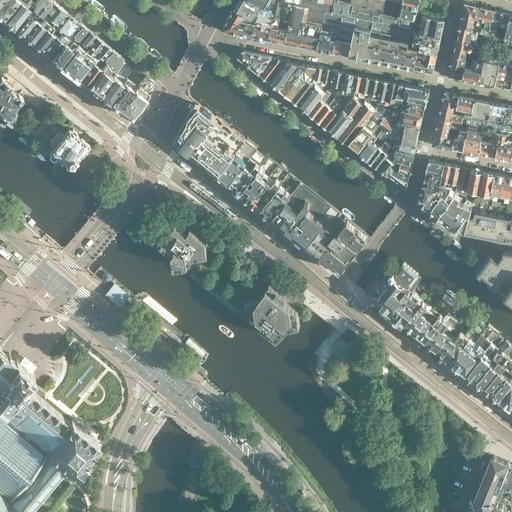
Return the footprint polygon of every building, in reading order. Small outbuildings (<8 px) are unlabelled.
[(0,16),(3,19),(18,0),(0,0),(0,1),(0,16)] [(14,27),(26,12),(31,6),(35,0),(29,0),(26,4),(21,0),(18,0),(3,19),(14,27)] [(40,13),(50,0),(35,0),(31,6),(36,9),(40,13)] [(55,26),(67,11),(52,0),(50,0),(40,13),(39,14),(44,17),(49,21),(53,25),(55,26)] [(252,9),(256,0),(238,0),(235,6),(245,12),(251,16),(256,19),(256,18),(258,12),(252,9)] [(380,22),(383,7),(384,7),(385,0),(284,0),(284,2),(278,0),(274,15),(269,38),(285,41),(318,48),(322,49),(322,51),(328,52),(328,50),(365,57),(373,21),(380,22)] [(401,9),(402,0),(391,0),(390,7),(401,9)] [(414,23),(419,0),(402,0),(401,9),(398,19),(414,23)] [(474,25),(478,5),(465,2),(463,13),(461,12),(459,21),(461,22),(474,25)] [(245,12),(235,6),(233,5),(228,16),(229,17),(222,29),(238,32),(240,20),(245,12)] [(490,31),(495,9),(478,5),(474,25),(485,28),(484,30),(490,31)] [(36,19),(39,14),(40,13),(36,9),(30,16),(26,12),(14,27),(23,34),(36,19)] [(262,37),(267,14),(268,11),(259,9),(258,12),(256,18),(259,19),(258,24),(255,23),(252,35),(262,37)] [(508,25),(510,13),(495,9),(490,31),(495,33),(498,22),(508,25)] [(68,37),(80,22),(67,11),(55,26),(62,32),(67,36),(68,37)] [(252,35),(255,23),(248,21),(251,16),(245,12),(240,20),(238,32),(252,35)] [(269,38),(274,15),(267,14),(262,37),(269,38)] [(441,35),(443,24),(444,19),(422,14),(419,30),(421,31),(441,35)] [(32,41),(49,21),(44,17),(40,22),(36,19),(23,34),(32,41)] [(42,49),(54,33),(50,30),(53,25),(49,21),(32,41),(42,49)] [(408,45),(409,41),(411,32),(381,27),(382,23),(380,22),(373,21),(365,57),(414,67),(416,55),(418,47),(408,45)] [(78,40),(88,28),(80,22),(68,37),(71,40),(72,40),(73,40),(75,37),(78,40)] [(485,54),(490,31),(484,30),(483,32),(473,29),(474,25),(461,22),(457,38),(480,43),(479,49),(478,53),(485,54)] [(84,48),(95,34),(88,28),(78,40),(76,42),(84,48)] [(440,38),(441,35),(421,31),(421,35),(415,33),(414,38),(439,43),(440,38)] [(51,56),(63,40),(67,36),(62,32),(59,37),(54,33),(42,49),(51,56)] [(102,57),(111,47),(95,34),(84,48),(85,49),(95,57),(99,60),(100,61),(102,58),(102,57)] [(437,51),(439,44),(439,43),(414,38),(413,42),(418,43),(421,44),(420,47),(426,49),(437,51)] [(466,57),(468,46),(479,49),(480,43),(457,38),(453,54),(466,57)] [(60,63),(76,42),(73,40),(72,40),(71,40),(68,44),(63,40),(51,56),(60,63)] [(80,56),(74,52),(77,49),(83,53),(85,49),(84,48),(76,42),(60,63),(69,70),(80,56)] [(120,62),(121,59),(121,58),(121,57),(121,56),(120,55),(111,47),(102,57),(102,58),(105,62),(110,68),(113,72),(118,64),(120,62)] [(78,77),(95,57),(85,49),(80,56),(69,70),(78,77)] [(435,62),(437,51),(426,49),(424,57),(423,59),(435,62)] [(260,72),(272,56),(243,50),(239,56),(260,72)] [(462,77),(465,65),(467,57),(466,57),(453,54),(449,75),(462,77)] [(433,71),(435,62),(423,59),(424,57),(416,55),(414,67),(433,71)] [(495,84),(500,60),(501,58),(484,55),(483,61),(479,81),(495,84)] [(270,80),(286,59),(272,56),(260,72),(270,80)] [(87,84),(101,67),(96,63),(99,60),(95,57),(78,77),(87,84)] [(124,80),(135,66),(125,58),(119,65),(118,64),(113,72),(114,73),(112,76),(99,93),(108,101),(124,80)] [(479,81),(483,61),(476,60),(475,58),(473,58),(471,66),(465,65),(462,77),(479,81)] [(279,88),(300,62),(286,59),(270,80),(279,88)] [(511,87),(511,83),(511,63),(500,60),(495,84),(511,87)] [(99,93),(112,76),(107,72),(110,68),(105,62),(101,67),(87,84),(99,93)] [(291,97),(307,78),(316,67),(316,65),(300,62),(279,88),(291,97)] [(321,84),(325,67),(316,65),(316,67),(314,78),(318,79),(317,81),(315,80),(314,82),(316,83),(321,84)] [(330,81),(333,68),(325,67),(321,84),(326,86),(327,81),(330,81)] [(343,85),(346,71),(333,68),(330,81),(330,82),(343,85)] [(352,87),(355,73),(346,71),(343,85),(342,91),(347,92),(348,87),(352,87)] [(360,94),(364,74),(355,73),(352,87),(356,88),(355,93),(360,94)] [(146,97),(154,87),(154,86),(155,86),(155,85),(155,84),(155,83),(154,82),(153,82),(154,82),(147,76),(147,77),(144,74),(134,88),(135,89),(120,109),(127,115),(128,115),(128,116),(129,116),(130,116),(131,116),(132,115),(133,114),(138,108),(138,109),(142,103),(146,97)] [(369,91),(372,76),(364,74),(360,94),(365,95),(366,90),(369,91)] [(0,101),(10,88),(12,86),(4,80),(5,79),(0,76),(0,101)] [(377,97),(377,96),(381,78),(372,76),(369,91),(373,92),(372,96),(377,97)] [(299,103),(314,84),(307,78),(291,97),(299,103)] [(385,104),(390,80),(381,78),(377,96),(382,97),(381,102),(385,104)] [(119,109),(120,109),(135,89),(134,88),(124,80),(108,101),(109,101),(119,109)] [(395,100),(396,94),(399,82),(390,80),(385,104),(390,105),(391,99),(395,100)] [(403,96),(406,83),(399,82),(396,94),(403,96)] [(426,101),(428,92),(428,91),(428,88),(429,88),(421,86),(421,84),(419,83),(418,86),(406,83),(403,96),(404,96),(426,101)] [(309,111),(325,91),(315,84),(314,84),(299,103),(300,103),(309,111)] [(14,106),(19,101),(22,97),(18,93),(17,94),(10,88),(0,101),(0,119),(3,122),(7,116),(10,116),(15,110),(15,107),(14,106)] [(316,117),(327,103),(325,101),(331,93),(327,89),(325,91),(309,111),(316,117)] [(457,104),(459,94),(460,92),(451,90),(451,92),(445,91),(443,101),(457,104)] [(471,118),(472,112),(475,97),(459,94),(457,104),(457,105),(467,107),(465,115),(467,116),(466,122),(472,123),(473,118),(471,118)] [(322,122),(339,100),(335,96),(329,104),(327,103),(316,117),(322,122)] [(338,135),(363,103),(353,96),(346,105),(329,127),(338,135)] [(424,107),(426,101),(404,96),(403,100),(408,101),(409,101),(409,104),(424,107)] [(488,115),(491,100),(475,97),(472,112),(488,115)] [(329,127),(346,105),(339,100),(322,122),(329,127)] [(502,129),(507,103),(491,100),(488,115),(486,126),(502,129)] [(348,142),(375,109),(365,101),(363,103),(338,135),(348,142)] [(453,113),(455,105),(457,105),(457,104),(443,101),(439,117),(462,121),(462,117),(464,118),(465,115),(464,115),(463,115),(453,113)] [(246,140),(232,129),(196,102),(189,110),(190,110),(186,116),(175,138),(218,173),(245,140),(246,140)] [(511,131),(511,104),(507,103),(502,129),(511,131)] [(423,113),(424,107),(409,104),(408,106),(407,105),(402,104),(401,108),(404,109),(423,113)] [(420,126),(401,121),(404,109),(401,108),(393,107),(385,117),(399,121),(388,134),(385,137),(401,141),(416,145),(420,126)] [(372,133),(378,126),(385,117),(375,109),(348,142),(358,150),(372,133)] [(420,126),(423,113),(404,109),(401,121),(420,126)] [(463,149),(467,128),(468,127),(461,126),(462,121),(439,117),(435,133),(447,135),(449,125),(460,127),(458,137),(455,137),(453,148),(463,149)] [(81,154),(89,144),(81,138),(81,139),(76,136),(77,135),(76,134),(76,131),(72,128),(70,128),(69,129),(68,128),(63,134),(59,131),(58,131),(57,131),(50,141),(55,145),(49,152),(58,159),(59,159),(65,163),(66,164),(67,164),(68,165),(69,165),(70,165),(71,165),(72,164),(73,164),(74,163),(74,162),(75,161),(75,160),(75,159),(75,158),(76,159),(80,153),(81,154)] [(479,152),(482,140),(483,135),(473,133),(473,129),(467,128),(463,149),(479,152)] [(368,158),(379,145),(385,137),(388,134),(383,129),(377,137),(372,133),(358,150),(368,158)] [(495,155),(500,132),(494,131),(492,142),(482,140),(479,152),(491,155),(490,157),(495,158),(495,155)] [(511,158),(511,155),(511,140),(507,139),(506,141),(503,141),(505,133),(500,132),(495,155),(495,158),(500,159),(500,156),(511,158)] [(453,148),(455,137),(447,135),(435,133),(433,144),(441,146),(441,148),(452,150),(453,148)] [(230,182),(249,158),(257,148),(245,140),(218,173),(230,182)] [(373,162),(388,143),(386,141),(381,147),(379,145),(368,158),(373,162)] [(414,152),(416,145),(401,141),(400,145),(396,144),(394,147),(397,148),(414,152)] [(386,156),(389,153),(387,151),(391,146),(388,143),(373,162),(378,166),(386,156)] [(412,163),(414,152),(397,148),(396,153),(390,151),(389,153),(386,156),(399,159),(402,160),(412,163)] [(394,166),(396,163),(399,159),(386,156),(378,166),(388,174),(394,166)] [(442,176),(445,162),(439,161),(439,159),(433,157),(432,160),(429,159),(426,173),(442,176)] [(240,191),(260,166),(249,158),(230,182),(240,191)] [(409,175),(411,166),(412,163),(402,160),(399,165),(396,163),(394,166),(409,175)] [(457,182),(460,165),(445,162),(442,176),(441,184),(448,185),(456,188),(457,182)] [(467,188),(471,167),(460,165),(457,182),(456,188),(456,191),(461,195),(465,198),(466,192),(462,191),(462,187),(467,188)] [(250,199),(268,177),(262,172),(264,169),(260,166),(240,191),(250,199)] [(406,188),(409,175),(394,166),(388,174),(406,188)] [(491,191),(495,172),(471,167),(467,188),(466,192),(465,198),(466,199),(472,203),(478,191),(491,194),(492,192),(491,191)] [(503,193),(506,174),(495,172),(491,191),(492,192),(503,194),(503,193)] [(441,184),(442,176),(426,173),(426,176),(425,178),(424,182),(440,185),(441,184)] [(511,195),(511,175),(506,174),(503,193),(511,195)] [(260,208),(279,184),(280,182),(275,178),(273,181),(268,177),(250,199),(260,208)] [(333,229),(320,219),(330,206),(299,181),(292,190),(271,216),(322,257),(335,241),(329,237),(332,234),(330,232),(333,229)] [(446,191),(448,185),(441,184),(440,185),(424,182),(424,183),(425,183),(424,184),(423,187),(424,187),(423,188),(422,191),(434,193),(435,192),(436,189),(446,191)] [(271,216),(292,190),(288,186),(285,189),(279,184),(260,208),(271,216)] [(438,214),(454,193),(450,190),(448,192),(445,195),(442,192),(439,195),(435,192),(434,193),(426,204),(427,205),(429,206),(430,207),(431,208),(433,209),(434,210),(434,211),(438,213),(438,214)] [(426,204),(434,193),(422,191),(422,193),(421,193),(420,196),(421,196),(420,198),(420,199),(421,200),(425,203),(426,204)] [(465,230),(471,209),(472,203),(466,199),(463,204),(456,202),(461,195),(456,191),(454,193),(438,214),(457,227),(458,227),(457,226),(458,225),(464,230),(465,230)] [(511,216),(471,209),(465,230),(511,239),(511,216)] [(339,271),(367,236),(347,220),(338,231),(336,229),(332,234),(329,237),(335,241),(322,257),(339,271)] [(209,255),(207,241),(191,229),(188,233),(177,224),(162,244),(173,253),(175,265),(188,264),(190,265),(196,257),(209,255)] [(511,250),(503,249),(503,253),(498,259),(490,252),(475,271),(511,299),(511,250)] [(410,293),(422,277),(419,275),(403,262),(374,298),(393,314),(410,293)] [(129,294),(115,282),(106,293),(120,304),(129,294)] [(300,324),(298,310),(283,299),(286,295),(270,283),(261,295),(247,297),(249,311),(264,322),(261,326),(277,338),(286,327),(300,324)] [(404,322),(422,300),(418,296),(417,298),(410,293),(393,314),(404,322)] [(414,331),(427,315),(421,310),(426,303),(422,300),(404,322),(414,331)] [(425,339),(443,317),(439,313),(434,320),(427,315),(414,331),(425,339)] [(437,348),(449,332),(452,328),(448,325),(445,329),(442,327),(447,320),(443,317),(425,339),(436,348),(437,348)] [(456,364),(480,334),(487,325),(478,318),(465,334),(447,356),(446,356),(456,364)] [(447,356),(465,334),(461,331),(455,337),(449,332),(437,348),(447,356)] [(466,372),(490,342),(480,334),(456,364),(466,372)] [(206,352),(189,337),(184,344),(200,358),(206,352)] [(341,358),(351,346),(341,338),(338,343),(340,345),(337,348),(335,346),(331,351),(341,358)] [(511,382),(511,346),(505,340),(490,359),(474,379),(499,398),(511,382)] [(474,379),(490,359),(486,356),(494,345),(490,342),(466,372),(474,379)] [(0,511),(25,511),(27,509),(31,505),(64,466),(65,465),(75,474),(77,471),(82,465),(84,462),(83,461),(83,460),(98,441),(71,418),(69,420),(68,420),(26,385),(25,384),(31,376),(33,374),(31,372),(26,368),(23,365),(18,362),(16,360),(15,360),(14,360),(10,356),(9,355),(10,355),(9,355),(10,354),(10,353),(9,352),(8,352),(7,353),(7,352),(6,352),(6,353),(1,349),(2,349),(2,348),(1,348),(0,347),(0,511)] [(511,403),(511,382),(499,398),(510,406),(511,403)] [(511,511),(511,501),(505,499),(500,497),(495,495),(509,461),(493,455),(476,497),(476,501),(480,511),(511,511)] [(509,487),(511,480),(511,462),(509,461),(495,495),(500,497),(504,486),(509,487)]
